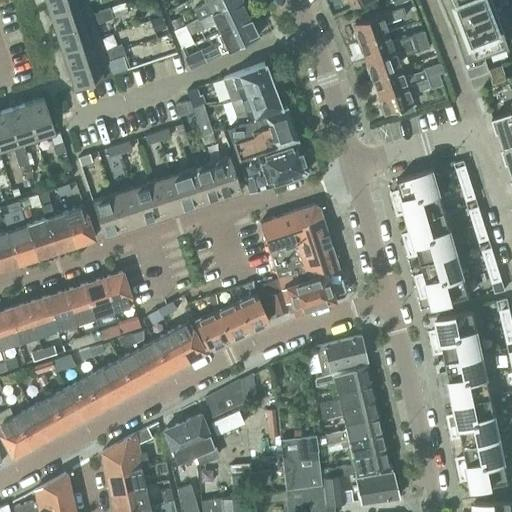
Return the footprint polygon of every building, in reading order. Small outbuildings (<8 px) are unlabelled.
[(46,0),(50,12),(86,0),(46,0)] [(87,0),(86,0),(50,12),(56,30),(94,18),(92,13),(87,0)] [(216,22),(220,30),(250,16),(242,0),(237,0),(199,18),(186,25),(190,34),(216,22)] [(195,9),(199,18),(237,0),(206,0),(208,3),(195,9)] [(441,0),(452,27),(495,10),(491,0),(441,0)] [(355,32),(358,42),(389,31),(385,22),(406,15),(403,6),(354,23),(357,31),(355,32)] [(111,7),(101,10),(105,20),(114,17),(111,7)] [(101,10),(92,13),(94,18),(95,23),(105,20),(101,10)] [(495,10),(452,27),(464,60),(507,45),(495,10)] [(175,29),(183,25),(180,16),(171,20),(175,29)] [(250,16),(220,30),(216,32),(220,41),(186,56),(191,67),(259,35),(250,16)] [(163,17),(151,21),(155,31),(167,27),(163,17)] [(94,18),(56,30),(62,49),(100,36),(95,23),(94,18)] [(364,51),(367,59),(416,42),(413,33),(392,40),(389,31),(358,42),(362,51),(364,51)] [(100,36),(62,49),(68,67),(106,55),(104,50),(100,36)] [(367,67),(371,77),(401,67),(398,57),(419,50),(416,42),(367,59),(370,67),(367,67)] [(122,44),(113,47),(117,57),(126,54),(122,44)] [(113,47),(104,50),(106,55),(107,60),(117,57),(113,47)] [(106,55),(68,67),(74,86),(112,74),(107,60),(106,55)] [(223,77),(232,99),(273,84),(265,61),(223,77)] [(501,65),(489,70),(494,83),(505,79),(501,65)] [(376,86),(379,94),(428,77),(425,69),(404,76),(401,67),(371,77),(374,87),(376,86)] [(428,77),(379,94),(382,102),(380,103),(383,112),(385,112),(386,112),(414,103),(410,93),(431,86),(428,77)] [(229,126),(232,137),(254,129),(253,126),(256,124),(254,116),(281,106),(273,84),(232,99),(240,121),(229,126)] [(202,103),(196,87),(187,90),(192,106),(202,103)] [(44,96),(25,102),(37,140),(56,134),(44,96)] [(176,103),(179,115),(191,111),(187,100),(176,103)] [(25,102),(7,108),(19,146),(24,144),(37,140),(25,102)] [(239,156),(249,153),(257,150),(298,137),(287,104),(281,106),(254,116),(256,124),(253,126),(254,129),(232,137),(239,156)] [(7,108),(0,110),(0,149),(1,152),(14,148),(19,146),(7,108)] [(511,110),(493,117),(503,149),(511,145),(511,110)] [(169,127),(157,131),(160,139),(171,135),(169,127)] [(160,139),(157,131),(145,134),(148,143),(160,139)] [(201,135),(204,143),(216,139),(213,131),(201,135)] [(130,139),(118,143),(121,152),(133,148),(130,139)] [(53,144),(56,154),(66,150),(63,141),(53,144)] [(257,150),(249,153),(250,154),(239,157),(250,191),(306,173),(307,169),(308,169),(299,141),(258,154),(257,150)] [(121,152),(118,143),(107,147),(109,155),(121,152)] [(24,144),(19,146),(14,148),(17,156),(27,153),(24,144)] [(511,145),(503,149),(511,176),(511,145)] [(79,156),(81,164),(93,161),(90,152),(79,156)] [(27,153),(17,156),(20,166),(30,162),(27,153)] [(230,154),(210,161),(221,196),(242,189),(230,154)] [(210,161),(190,167),(202,202),(221,196),(210,161)] [(459,169),(463,183),(471,181),(466,166),(459,169)] [(190,167),(171,173),(183,209),(202,202),(190,167)] [(392,192),(395,202),(405,199),(404,198),(423,192),(424,196),(441,191),(434,168),(399,178),(402,189),(392,192)] [(171,173),(152,180),(163,215),(183,209),(171,173)] [(152,180),(132,186),(144,221),(163,215),(152,180)] [(471,181),(463,183),(468,197),(475,195),(471,181)] [(69,183),(57,187),(60,195),(72,192),(69,183)] [(132,186),(113,192),(124,227),(144,221),(132,186)] [(39,194),(46,217),(57,250),(76,243),(65,210),(56,213),(48,190),(39,194)] [(408,210),(411,220),(446,210),(441,191),(424,196),(423,192),(404,198),(405,199),(395,202),(398,213),(408,210)] [(124,227),(113,192),(93,199),(104,234),(124,227)] [(19,199),(22,208),(33,204),(30,196),(19,199)] [(19,199),(7,203),(9,211),(9,212),(22,208),(19,199)] [(282,286),(308,277),(326,272),(340,267),(333,244),(320,205),(315,203),(261,221),(279,278),(282,286)] [(85,204),(65,210),(76,243),(95,237),(85,204)] [(30,205),(23,208),(25,215),(33,213),(30,205)] [(472,210),(476,224),(484,222),(479,207),(472,210)] [(404,233),(407,244),(417,241),(417,243),(436,238),(435,234),(452,229),(446,210),(411,220),(414,230),(404,233)] [(46,217),(27,223),(38,256),(57,250),(46,217)] [(484,222),(476,224),(481,239),(488,236),(484,222)] [(27,223),(8,229),(19,262),(38,256),(27,223)] [(8,229),(0,231),(0,268),(19,262),(8,229)] [(420,252),(423,262),(458,251),(452,229),(435,234),(436,238),(417,243),(417,241),(407,244),(410,254),(420,252)] [(485,251),(489,265),(497,263),(492,248),(485,251)] [(416,275),(419,285),(429,283),(428,281),(447,275),(448,279),(465,274),(458,251),(423,262),(426,272),(416,275)] [(497,263),(489,265),(494,280),(501,277),(497,263)] [(283,290),(289,307),(290,312),(296,310),(331,299),(330,299),(344,294),(347,289),(340,267),(326,272),(308,277),(282,286),(283,290)] [(123,270),(104,276),(114,309),(134,303),(123,270)] [(429,283),(419,285),(422,296),(432,293),(435,304),(471,294),(465,274),(448,279),(447,275),(428,281),(429,283)] [(104,276),(85,283),(95,316),(114,309),(104,276)] [(279,278),(255,285),(267,313),(275,309),(269,294),(268,291),(282,286),(279,278)] [(252,282),(246,283),(252,293),(256,291),(252,282)] [(85,283),(66,289),(76,322),(95,316),(85,283)] [(275,311),(289,307),(283,290),(282,286),(268,291),(269,294),(275,309),(275,311)] [(66,289),(47,295),(57,328),(76,322),(66,289)] [(257,291),(236,300),(249,329),(270,320),(257,291)] [(47,295),(28,301),(38,334),(57,328),(47,295)] [(173,300),(159,308),(163,315),(177,307),(173,300)] [(236,300),(216,309),(229,339),(249,329),(236,300)] [(28,301),(9,308),(19,340),(38,334),(28,301)] [(9,308),(0,310),(0,345),(0,347),(19,340),(9,308)] [(148,313),(147,314),(148,314),(153,323),(163,317),(158,308),(148,313)] [(216,309),(195,319),(208,348),(229,339),(216,309)] [(431,330),(433,341),(443,339),(443,341),(462,337),(461,333),(479,329),(474,309),(438,317),(440,328),(431,330)] [(502,311),(505,326),(511,324),(511,319),(510,309),(502,311)] [(138,317),(119,323),(119,324),(122,332),(141,325),(139,319),(138,317)] [(189,319),(171,329),(188,359),(205,350),(189,319)] [(122,332),(119,324),(107,328),(110,335),(122,332)] [(144,337),(144,329),(130,333),(134,343),(144,337)] [(171,329),(154,338),(170,369),(188,359),(171,329)] [(445,349),(447,360),(483,352),(479,329),(461,333),(462,337),(443,341),(443,339),(433,341),(435,351),(445,349)] [(93,332),(81,336),(84,344),(96,340),(93,332)] [(127,346),(134,343),(130,333),(119,337),(122,344),(127,346)] [(316,345),(322,370),(368,359),(362,334),(316,345)] [(84,344),(81,336),(69,340),(72,348),(84,344)] [(154,338),(136,348),(153,378),(170,369),(154,338)] [(102,342),(91,346),(93,354),(105,350),(102,342)] [(55,345),(43,348),(46,356),(58,352),(55,345)] [(93,354),(91,346),(79,350),(81,358),(93,354)] [(46,356),(43,348),(31,352),(34,360),(46,356)] [(136,348),(119,357),(135,388),(153,378),(136,348)] [(440,372),(442,383),(451,381),(451,379),(470,375),(471,379),(488,375),(483,352),(447,360),(449,370),(440,372)] [(119,357),(101,367),(118,398),(135,388),(119,357)] [(13,358),(5,361),(8,368),(16,366),(13,358)] [(55,366),(53,358),(33,365),(36,372),(37,372),(55,366)] [(317,376),(315,380),(316,384),(336,380),(338,389),(373,381),(369,364),(317,376)] [(26,367),(14,371),(16,379),(28,375),(26,367)] [(101,367),(84,377),(100,407),(118,398),(101,367)] [(16,379),(14,371),(2,375),(4,383),(16,379)] [(206,398),(211,416),(245,400),(257,398),(253,374),(254,373),(254,372),(205,397),(205,399),(206,398)] [(44,374),(39,377),(43,384),(48,381),(44,374)] [(454,392),(456,402),(492,394),(488,375),(471,379),(470,375),(451,379),(451,381),(442,383),(444,394),(454,392)] [(84,377),(66,386),(83,417),(100,407),(84,377)] [(293,377),(288,383),(288,389),(292,390),(299,380),(297,377),(293,377)] [(320,402),(322,410),(376,397),(373,381),(338,389),(340,398),(320,402)] [(66,386),(49,396),(65,426),(83,417),(66,386)] [(449,415),(451,425),(460,423),(461,425),(480,421),(479,417),(496,414),(492,394),(456,402),(458,413),(449,415)] [(49,396),(31,405),(48,436),(65,426),(49,396)] [(343,413),(345,422),(380,414),(376,397),(322,410),(323,418),(343,413)] [(31,405),(13,415),(30,445),(48,436),(31,405)] [(274,407),(266,408),(269,435),(277,434),(274,407)] [(238,409),(212,420),(218,433),(244,422),(238,409)] [(183,420),(196,453),(200,463),(219,455),(214,445),(202,413),(183,420)] [(380,414),(345,422),(347,429),(326,433),(328,443),(384,430),(380,414)] [(463,434),(465,444),(501,437),(496,414),(479,417),(480,421),(461,425),(460,423),(451,425),(453,436),(463,434)] [(30,445),(13,415),(0,422),(0,432),(12,455),(30,445)] [(177,460),(196,453),(183,420),(164,428),(177,460)] [(136,432),(103,450),(108,473),(141,466),(149,464),(146,452),(139,453),(137,444),(152,438),(147,426),(136,432)] [(384,430),(328,443),(329,450),(350,445),(353,454),(388,446),(384,430)] [(316,434),(281,438),(286,488),(321,483),(321,476),(316,434)] [(457,457),(460,468),(469,466),(469,464),(488,460),(489,463),(506,460),(501,437),(465,444),(467,455),(457,457)] [(355,463),(327,468),(328,475),(341,474),(355,471),(392,465),(388,446),(353,454),(355,463)] [(469,466),(460,468),(462,478),(471,476),(474,487),(510,480),(506,460),(489,463),(488,460),(469,464),(469,466)] [(166,461),(154,463),(156,474),(168,471),(166,461)] [(251,462),(230,464),(232,486),(271,482),(270,469),(251,471),(251,462)] [(392,465),(355,471),(362,501),(399,496),(392,465)] [(108,473),(112,492),(146,485),(141,466),(108,473)] [(14,505),(15,511),(21,511),(73,501),(66,471),(35,489),(37,499),(14,505)] [(321,483),(286,488),(287,488),(288,511),(334,511),(333,503),(345,501),(344,490),(341,474),(328,475),(321,476),(321,483)] [(177,488),(184,511),(199,511),(191,484),(177,488)] [(112,492),(116,511),(150,504),(146,485),(112,492)] [(170,487),(161,489),(164,501),(173,498),(170,487)] [(242,511),(241,494),(220,496),(221,511),(242,511)] [(221,511),(220,496),(201,498),(202,511),(221,511)] [(173,498),(164,501),(166,511),(175,509),(173,498)] [(473,511),(511,511),(511,498),(475,501),(476,511),(473,511)] [(75,511),(73,501),(21,511),(75,511)] [(10,511),(9,502),(0,505),(0,511),(10,511)]
